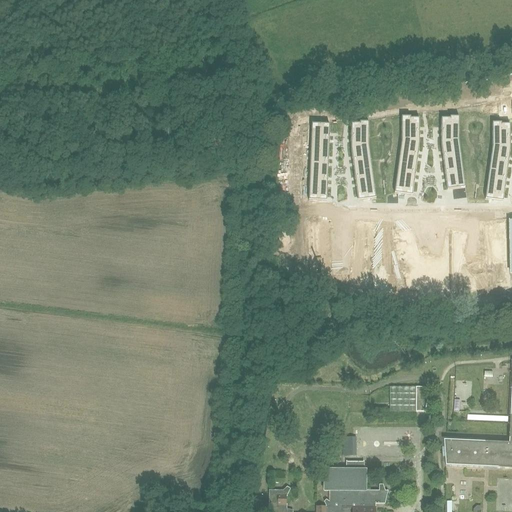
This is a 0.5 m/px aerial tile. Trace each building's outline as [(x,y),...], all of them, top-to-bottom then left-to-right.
[(402,142),(395,194),(407,196),(408,190),(413,191),(414,183),(415,183),(415,182),(414,182),(415,180),(415,179),(415,176),(416,175),(415,175),(415,173),(416,173),(416,172),(417,162),(418,161),(417,161),(417,159),(418,159),(418,158),(417,158),(418,155),(418,154),(418,152),(419,152),(419,151),(418,151),(419,144),(419,138),(420,138),(420,137),(419,137),(419,135),(420,135),(420,134),(419,134),(419,131),(420,131),(419,131),(419,128),(420,128),(419,128),(419,119),(411,119),(411,118),(402,118),(402,142)] [(446,183),(447,191),(465,188),(459,142),(459,118),(450,118),(450,119),(441,119),(441,128),(441,131),(441,134),(441,135),(441,137),(441,138),(441,144),(442,151),(442,152),(442,154),(442,155),(443,155),(443,158),(443,159),(443,161),(443,162),(445,172),(444,172),(444,173),(445,173),(445,175),(445,176),(446,179),(445,179),(445,180),(446,180),(446,182),(446,183)] [(358,202),(363,201),(376,199),(369,147),(369,123),(360,123),(360,124),(351,124),(351,133),(351,134),(351,136),(351,137),(351,139),(351,140),(351,143),(351,149),(352,157),(352,158),(352,157),(352,160),(352,161),(353,161),(353,163),(352,163),(353,164),(353,166),(353,167),(355,177),(354,177),(355,178),(355,180),(355,181),(356,184),(355,184),(355,185),(356,185),(356,187),(356,188),(357,196),(358,202)] [(485,200),(498,202),(503,202),(504,197),(505,189),(505,188),(505,186),(506,186),(506,185),(505,185),(506,182),(506,181),(506,179),(507,179),(507,178),(506,178),(508,168),(508,167),(508,165),(509,165),(509,164),(508,164),(509,161),(509,158),(510,158),(509,157),(510,150),(510,144),(511,144),(511,143),(510,143),(510,141),(511,141),(511,140),(510,140),(510,138),(511,138),(511,137),(510,137),(510,134),(511,134),(510,134),(510,125),(501,125),(501,124),(492,124),(492,148),(485,200)] [(327,202),(327,196),(327,188),(328,188),(328,187),(327,187),(327,185),(328,185),(328,184),(327,184),(328,181),(328,178),(328,177),(328,167),(329,167),(329,166),(328,166),(328,164),(329,164),(329,163),(328,163),(328,160),(329,161),(329,160),(328,160),(328,157),(329,157),(329,144),(329,143),(329,141),(330,141),(330,140),(329,140),(329,137),(330,137),(330,136),(329,136),(329,134),(330,134),(330,133),(329,133),(330,125),(312,125),(309,201),(321,202),(327,202)] [(309,224),(312,283),(324,283),(324,279),(329,278),(329,271),(330,271),(330,270),(329,270),(329,268),(329,267),(329,265),(329,264),(329,262),(329,261),(328,245),(329,245),(329,244),(328,245),(328,242),(328,241),(328,239),(328,238),(328,236),(328,235),(327,227),(322,228),(322,224),(309,224)] [(352,272),(351,279),(357,280),(356,284),(369,285),(376,226),(363,225),(363,229),(357,228),(357,235),(356,235),(356,236),(356,238),(356,239),(356,242),(355,242),(355,243),(356,243),(355,245),(355,246),(353,261),(353,262),(353,264),(352,265),(353,265),(353,268),(352,268),(352,269),(352,271),(352,272)] [(497,225),(484,226),(492,285),(504,284),(504,280),(509,279),(508,272),(509,272),(508,271),(508,269),(508,268),(507,265),(508,265),(508,264),(507,264),(507,262),(507,261),(505,246),(505,245),(505,243),(505,242),(504,242),(504,239),(505,239),(504,238),(504,236),(504,235),(503,228),(497,229),(497,225)] [(411,230),(394,234),(409,291),(421,291),(423,296),(437,296),(438,291),(451,291),(466,234),(449,230),(441,257),(419,257),(411,230)] [(511,382),(510,416),(509,444),(444,441),(445,467),(511,469),(511,382)] [(426,388),(417,388),(391,388),(391,413),(426,413),(428,401),(426,388)] [(364,448),(359,448),(358,438),(349,439),(350,457),(364,456),(364,448)] [(387,492),(365,492),(366,471),(363,471),(363,463),(347,463),(347,471),(324,471),(324,492),(330,492),(330,508),(326,508),(326,507),(316,507),(316,511),(286,511),(286,496),(282,496),(282,492),(270,492),(269,511),(378,511),(378,505),(388,505),(388,492),(387,491),(387,492)]
